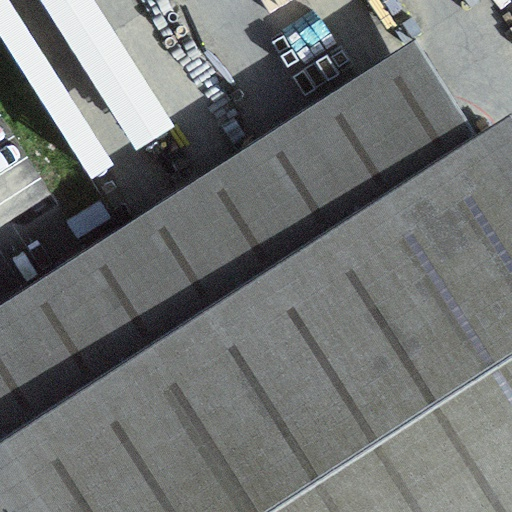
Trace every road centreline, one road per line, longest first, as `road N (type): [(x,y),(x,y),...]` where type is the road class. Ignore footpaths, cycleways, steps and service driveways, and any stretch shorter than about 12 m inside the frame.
road 1 (unknown): [(18,296),(211,150)]
road 2 (unknown): [(211,150),(350,92)]
